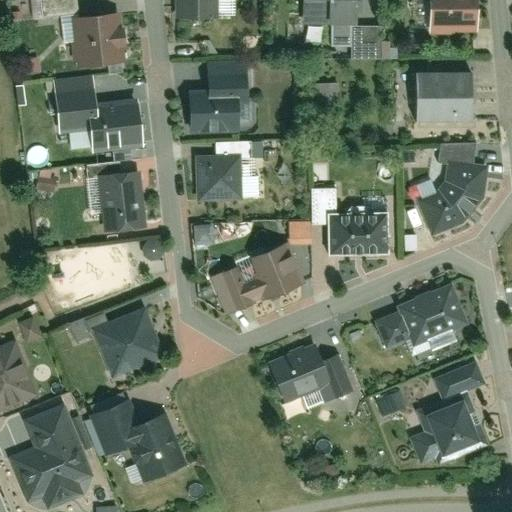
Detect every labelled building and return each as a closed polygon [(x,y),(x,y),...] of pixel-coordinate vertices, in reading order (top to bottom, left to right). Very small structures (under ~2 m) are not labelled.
[(175,0),(174,20),(217,22),(218,0),(175,0)] [(357,0),(301,0),(302,26),(357,26),(357,0)] [(429,0),(431,37),(474,36),(473,0),(429,0)] [(75,20),(79,69),(128,65),(122,16),(75,20)] [(189,133),(239,132),(237,103),(248,102),(247,78),(204,79),(205,99),(189,99),(189,133)] [(469,83),(415,82),(415,129),(469,128),(469,83)] [(96,155),(143,150),(137,103),(92,109),(90,90),(54,93),(59,134),(92,130),(96,155)] [(197,204),(242,204),(241,159),(194,159),(197,204)] [(487,172),(449,169),(445,187),(436,197),(418,204),(433,240),(467,226),(473,205),(484,205),(487,172)] [(97,178),(104,233),(147,229),(142,174),(97,178)] [(386,220),(329,221),(330,261),(388,260),(386,220)] [(302,282),(285,245),(266,254),(264,249),(234,263),(236,267),(213,278),(230,315),(302,282)] [(467,328),(449,288),(394,310),(398,320),(376,328),(386,351),(410,341),(415,350),(467,328)] [(163,362),(146,313),(93,333),(110,383),(163,362)] [(17,348),(0,354),(0,412),(35,400),(17,348)] [(313,358),(269,376),(282,406),(326,388),(318,369),(313,358)] [(337,361),(318,369),(326,388),(333,404),(351,396),(337,361)] [(483,386),(476,367),(434,383),(442,403),(483,386)] [(128,408),(91,421),(106,461),(128,454),(141,487),(182,473),(163,421),(136,431),(128,408)] [(441,461),(478,447),(462,409),(424,423),(441,461)] [(35,452),(9,462),(28,509),(91,485),(66,412),(27,427),(35,452)]
